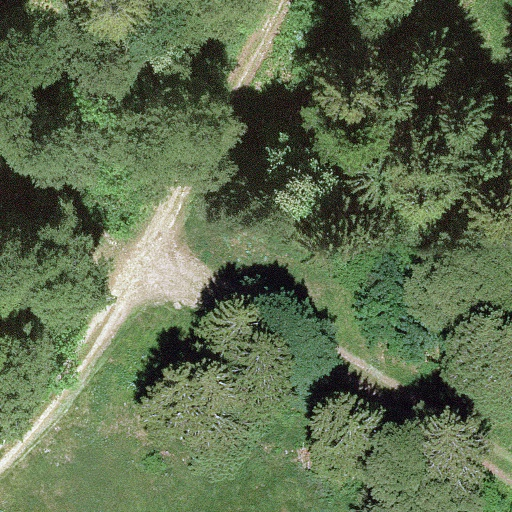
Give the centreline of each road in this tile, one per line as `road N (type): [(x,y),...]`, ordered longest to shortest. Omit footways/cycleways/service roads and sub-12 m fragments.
road 1 (track): [(0,457),(56,392),(189,201),(273,0)]
road 2 (track): [(155,251),(387,389),(511,448)]
